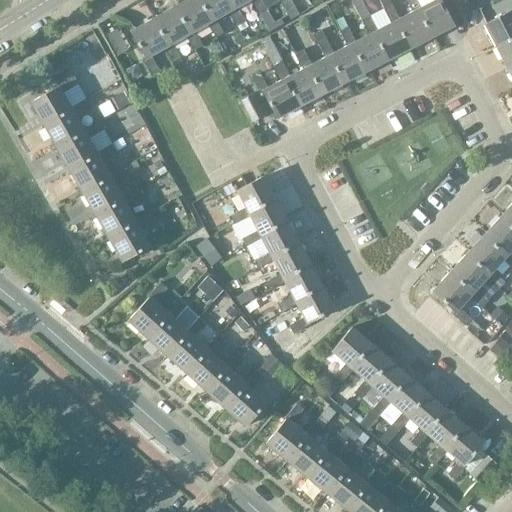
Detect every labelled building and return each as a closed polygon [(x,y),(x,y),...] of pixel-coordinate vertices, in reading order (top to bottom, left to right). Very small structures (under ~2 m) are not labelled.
[(209,23),(196,0),(186,0),(172,8),(188,36),(185,38),(192,51),(193,51),(198,60),(205,56),(200,47),(201,46),(193,32),(206,25),(209,23)] [(214,39),(215,39),(222,35),(214,20),(228,12),(231,11),(224,0),(196,0),(209,23),(206,25),(214,39)] [(250,0),(224,0),(231,11),(228,12),(236,27),(244,22),(236,8),(249,0),(250,0)] [(250,0),(249,0),(267,33),(283,25),(280,19),(273,23),(260,0),(250,0)] [(277,0),(289,20),(298,16),(288,0),(277,0)] [(350,0),(355,10),(368,34),(372,33),(386,61),(408,49),(393,21),(390,24),(377,30),(364,6),(360,0),(350,0)] [(377,0),(382,9),(390,24),(393,21),(408,49),(430,38),(415,11),(412,12),(398,19),(390,5),(387,0),(377,0)] [(435,0),(420,8),(415,0),(405,0),(412,12),(415,11),(430,38),(452,26),(438,0),(435,0)] [(188,36),(172,8),(150,21),(165,48),(163,50),(171,64),(179,59),(171,45),(185,38),(188,36)] [(511,15),(510,11),(483,25),(494,47),(511,37),(511,15)] [(165,48),(150,21),(129,33),(144,60),(141,61),(149,76),(158,71),(150,57),(163,50),(165,48)] [(338,31),(346,46),(350,44),(364,72),(386,61),(372,33),(368,34),(354,42),(346,27),(338,31)] [(312,35),(324,58),(328,56),(342,84),(364,72),(350,44),(346,46),(332,54),(320,31),(312,35)] [(260,41),(280,80),(283,79),(298,108),(320,96),(305,67),(302,69),(288,76),(280,62),(281,61),(269,37),(260,41)] [(511,37),(494,47),(505,69),(511,65),(511,37)] [(294,54),(302,69),(305,67),(320,96),(342,84),(328,56),(324,58),(310,65),(302,50),(294,54)] [(107,56),(96,62),(109,86),(120,80),(107,56)] [(275,120),(298,108),(283,79),(280,80),(266,87),(259,73),(250,78),(258,93),(261,92),(275,120)] [(29,104),(43,128),(71,112),(70,109),(62,95),(77,86),(72,77),(55,87),(56,88),(29,104)] [(252,121),(263,116),(252,94),(247,97),(243,89),(237,92),(252,121)] [(117,109),(129,103),(123,92),(111,98),(117,109)] [(85,101),(70,109),(71,112),(43,128),(55,150),(84,134),(83,132),(75,117),(90,108),(85,101)] [(98,123),(83,132),(84,134),(55,150),(68,172),(97,156),(96,154),(88,140),(103,131),(98,123)] [(111,146),(96,154),(97,156),(68,172),(81,195),(110,178),(109,176),(101,162),(115,153),(111,146)] [(124,168),(109,176),(110,178),(81,195),(93,217),(122,201),(122,199),(114,185),(129,177),(124,168)] [(233,226),(248,218),(246,215),(273,201),(262,178),(234,193),(244,210),(229,218),(233,226)] [(137,191),(122,199),(122,201),(93,217),(106,240),(135,223),(135,222),(126,207),(141,198),(137,191)] [(285,223),(273,201),(246,215),(248,218),(255,232),(240,240),(244,248),(259,240),(258,237),(285,223)] [(511,202),(498,218),(511,230),(511,202)] [(140,231),(155,221),(153,218),(160,214),(156,209),(150,213),(135,222),(135,223),(106,240),(120,263),(149,247),(140,231)] [(511,230),(498,218),(481,236),(505,258),(502,260),(511,269),(511,256),(509,253),(511,250),(511,230)] [(297,244),(285,223),(258,237),(259,240),(266,254),(251,262),(256,270),(271,262),(269,259),(297,244)] [(505,258),(481,236),(464,255),(488,276),(485,279),(498,290),(504,283),(491,272),(502,260),(505,258)] [(308,266),(297,244),(269,259),(271,262),(278,276),(263,284),(267,292),(282,284),(281,281),(308,266)] [(475,290),(485,279),(488,276),(464,255),(448,273),(471,294),(468,297),(480,307),(486,301),(475,290)] [(320,289),(308,266),(281,281),(282,284),(289,297),(274,305),(279,313),(294,305),(293,303),(320,289)] [(471,294),(448,273),(430,292),(452,312),(449,315),(462,327),(461,328),(472,337),(479,329),(469,320),(470,319),(457,308),(468,297),(471,294)] [(126,322),(145,340),(166,316),(165,315),(153,304),(166,290),(159,283),(145,298),(146,299),(126,322)] [(332,311),(320,289),(293,303),(294,305),(301,320),(286,328),(290,336),(306,328),(305,325),(332,311)] [(178,301),(165,315),(166,316),(145,340),(165,357),(186,333),(185,332),(173,321),(185,307),(178,301)] [(198,319),(185,332),(186,333),(165,357),(184,375),(206,351),(205,349),(192,338),(204,325),(198,319)] [(347,370),(367,346),(349,330),(328,354),(342,366),(332,379),(339,385),(349,372),(347,370)] [(311,342),(303,333),(278,355),(287,364),(311,342)] [(217,336),(205,349),(206,351),(184,375),(204,393),(225,367),(212,356),(224,342),(217,336)] [(497,357),(507,345),(499,338),(489,350),(497,357)] [(366,386),(386,362),(367,346),(347,370),(349,372),(362,383),(352,395),(359,401),(369,389),(366,386)] [(236,354),(225,367),(204,393),(223,410),(245,386),(243,384),(231,373),(243,360),(236,354)] [(385,402),(405,378),(386,362),(366,386),(369,389),(380,398),(369,411),(376,417),(387,404),(385,402)] [(256,371),(243,384),(245,386),(223,410),(243,428),(264,404),(250,391),(263,377),(256,371)] [(404,418),(424,394),(405,378),(385,402),(387,404),(399,414),(389,427),(396,433),(407,421),(404,418)] [(423,434),(443,410),(424,394),(404,418),(407,421),(418,431),(409,442),(416,448),(426,436),(423,434)] [(347,414),(355,405),(348,399),(340,408),(347,414)] [(263,446),(284,462),(305,436),(304,435),(291,425),(302,411),(294,404),(282,419),(284,420),(263,446)] [(441,450),(461,426),(443,410),(423,434),(426,436),(438,447),(427,460),(434,466),(445,453),(441,450)] [(316,421),(304,435),(305,436),(284,462),(304,479),(326,452),(324,451),(311,441),(322,427),(316,421)] [(482,444),(461,426),(441,450),(445,453),(457,463),(446,476),(453,482),(464,468),(462,467),(482,444)] [(343,443),(336,437),(324,451),(326,452),(304,479),(325,495),(346,469),(345,468),(331,457),(343,443)] [(325,495),(345,511),(366,485),(364,484),(352,474),(362,461),(355,455),(345,468),(346,469),(325,495)] [(469,474),(479,484),(495,465),(485,456),(469,474)] [(375,471),(364,484),(366,485),(345,511),(378,511),(386,503),(385,501),(371,490),(382,477),(375,471)] [(417,480),(409,490),(419,498),(427,488),(417,480)] [(395,488),(385,501),(386,503),(378,511),(397,511),(391,507),(402,494),(395,488)] [(430,508),(434,511),(451,511),(453,511),(438,498),(430,508)]
